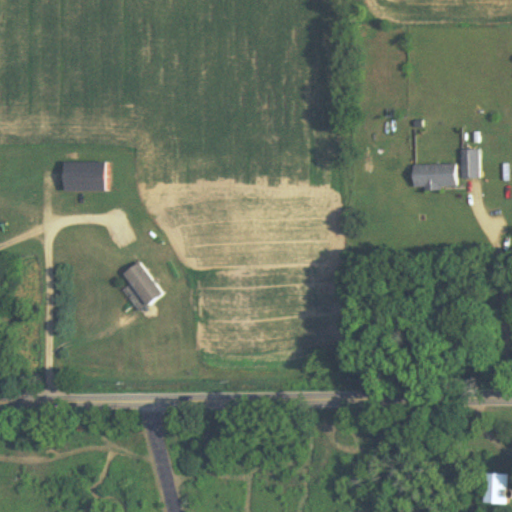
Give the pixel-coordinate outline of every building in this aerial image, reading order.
[(462,151),(462,179),(481,179),(481,151),(462,151)] [(64,194),(106,194),(106,165),(64,165),(64,194)] [(457,166),(413,167),(413,190),(457,190),(457,166)] [(123,277),(148,309),(164,296),(139,264),(123,277)] [(507,507),(507,476),(483,476),(483,507),(507,507)]
